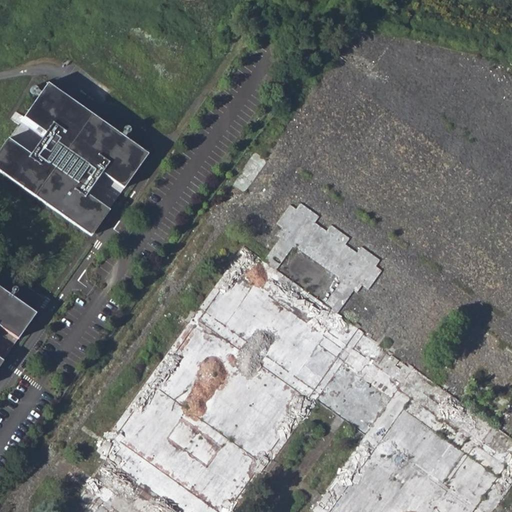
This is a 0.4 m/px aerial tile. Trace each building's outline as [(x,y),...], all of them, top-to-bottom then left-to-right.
[(378,42),(371,55),(381,61),(388,48),(378,42)] [(447,54),(442,67),(453,72),(459,58),(447,54)] [(413,57),(405,68),(415,76),(423,65),(413,57)] [(360,70),(350,80),(360,89),(370,78),(360,70)] [(466,80),(476,87),(482,78),(473,71),(466,80)] [(148,154),(47,83),(0,150),(0,171),(90,235),(148,154)] [(319,94),(330,102),(337,93),(326,84),(319,94)] [(365,149),(377,157),(386,145),(374,137),(365,149)] [(232,183),(244,192),(267,162),(254,153),(232,183)] [(318,153),(311,165),(323,172),(330,160),(318,153)] [(408,176),(419,184),(426,173),(415,166),(408,176)] [(347,171),(340,185),(352,191),(359,178),(347,171)] [(220,200),(228,206),(239,190),(231,184),(220,200)] [(372,188),(365,201),(378,207),(384,193),(372,188)] [(436,190),(429,204),(441,211),(449,197),(436,190)] [(292,297),(335,310),(383,272),(378,266),(380,258),(373,254),(347,246),(350,237),(332,225),(327,229),(317,223),(319,214),(302,202),(297,207),(287,204),(265,275),(280,279),(291,244),(323,267),(323,268),(321,274),(318,271),(314,276),(307,273),(305,280),(300,284),(300,283),(291,273),(283,279),(285,279),(283,286),(293,292),(292,297)] [(403,222),(410,209),(397,203),(390,215),(403,222)] [(434,229),(429,241),(442,248),(448,235),(434,229)] [(0,326),(18,339),(36,313),(0,287),(0,326)] [(104,456),(70,511),(234,511),(236,509),(109,432),(97,452),(104,456)] [(33,489),(40,478),(32,473),(25,484),(33,489)]
